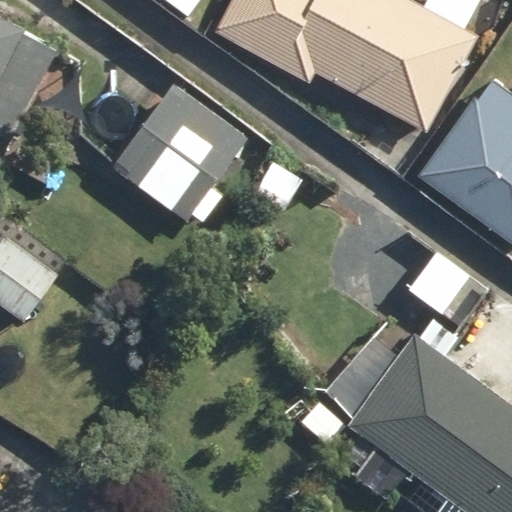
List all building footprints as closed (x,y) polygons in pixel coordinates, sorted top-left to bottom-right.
[(0,0),(0,98),(43,10),(22,0),(0,0)] [(313,75),(423,135),(474,41),(399,0),(232,0),(213,37),(307,87),(313,75)] [(123,161),(197,214),(259,129),(184,76),(123,161)] [(415,182),(511,251),(511,104),(483,84),(415,182)] [(259,185),(290,205),(309,176),(279,156),(259,185)] [(0,298),(5,292),(36,315),(70,268),(0,216),(0,298)] [(486,291),(430,248),(402,286),(458,329),(486,291)] [(361,412),(502,511),(511,511),(511,383),(424,323),(361,412)]
